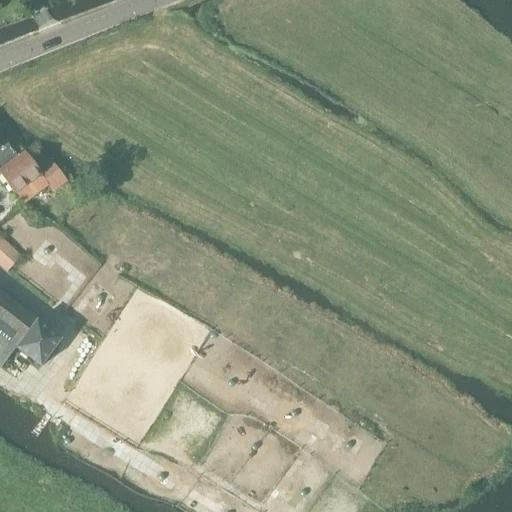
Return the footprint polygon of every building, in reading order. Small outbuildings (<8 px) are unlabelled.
[(0,161),(12,152),(7,145),(1,150),(0,148),(0,161)] [(12,152),(0,161),(0,175),(15,196),(42,178),(40,176),(25,156),(19,160),(12,152)] [(54,166),(40,176),(42,178),(48,186),(61,176),(54,166)] [(0,266),(7,273),(21,258),(0,238),(0,266)] [(0,366),(1,368),(15,349),(40,367),(60,341),(35,322),(38,319),(0,290),(0,366)]
